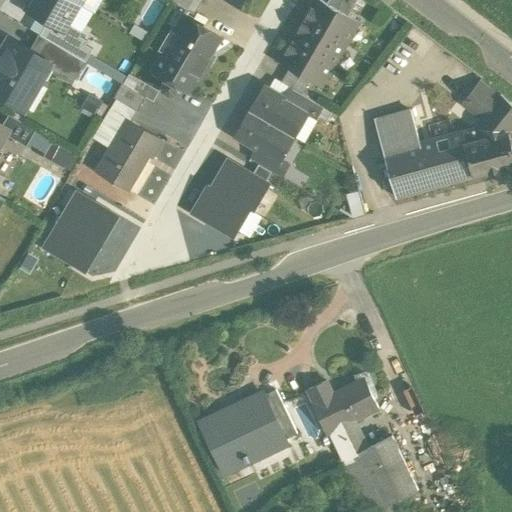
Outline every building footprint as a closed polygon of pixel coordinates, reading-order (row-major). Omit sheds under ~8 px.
[(67,25),(79,4),(71,0),(31,0),(27,8),(49,20),(65,30),(67,25)] [(202,1),(199,0),(172,0),(172,1),(194,14),(202,1)] [(327,3),(321,0),(315,0),(304,19),(347,44),(360,22),(348,15),(327,3)] [(356,2),(353,0),(328,0),(327,3),(348,15),(356,2)] [(219,36),(185,17),(154,70),(155,71),(152,76),(164,83),(167,77),(180,85),(191,91),(211,56),(209,54),(219,36)] [(347,44),(304,19),(292,40),(335,66),(347,44)] [(40,35),(86,62),(93,50),(85,45),(86,42),(79,38),(82,33),(67,25),(65,30),(49,20),(40,35)] [(86,62),(40,35),(31,51),(51,63),(49,65),(74,80),(86,62)] [(31,51),(9,38),(0,52),(0,94),(6,98),(9,93),(22,101),(34,80),(39,83),(49,65),(51,63),(31,51)] [(335,66),(292,40),(279,62),(289,68),(310,80),(322,87),(335,66)] [(310,80),(289,68),(281,82),(292,88),(302,94),(310,80)] [(180,85),(167,77),(164,83),(162,86),(163,91),(170,95),(174,94),(180,85)] [(159,90),(139,78),(133,89),(146,96),(153,101),(159,90)] [(498,97),(479,81),(462,103),(482,118),(498,97)] [(133,89),(123,83),(115,98),(116,99),(137,111),(146,96),(133,89)] [(286,98),(265,86),(250,111),(293,137),(308,112),(286,98)] [(302,94),(292,88),(286,98),(308,112),(316,117),(323,106),(302,94)] [(498,97),(482,118),(475,128),(462,131),(473,176),(473,177),(511,165),(511,132),(511,129),(511,103),(500,94),(498,97)] [(116,99),(93,137),(94,138),(93,139),(110,148),(128,118),(131,120),(137,111),(116,99)] [(462,131),(420,143),(411,114),(410,110),(375,121),(396,197),(473,176),(462,131)] [(293,137),(250,111),(235,136),(256,149),(279,162),(279,161),(293,137)] [(36,130),(9,114),(3,125),(10,129),(7,135),(26,147),(36,130)] [(131,120),(128,118),(110,148),(96,171),(127,190),(148,155),(151,157),(162,139),(131,120)] [(3,125),(0,122),(0,146),(7,135),(10,129),(3,125)] [(279,162),(256,149),(250,159),(258,165),(271,172),(281,177),(288,166),(279,161),(279,162)] [(250,209),(253,212),(269,185),(265,182),(271,172),(258,165),(253,175),(227,160),(211,187),(250,209)] [(233,238),(250,209),(211,187),(208,185),(192,213),(233,238)] [(118,218),(76,192),(60,219),(101,245),(118,218)] [(101,245),(60,219),(43,247),(85,272),(101,245)] [(357,382),(333,393),(327,381),(308,389),(314,402),(313,403),(328,433),(329,432),(356,419),(379,408),(373,395),(365,399),(357,382)] [(405,386),(415,408),(424,404),(414,382),(405,386)] [(297,433),(276,389),(264,395),(286,439),(297,433)] [(263,393),(200,423),(224,473),(247,462),(248,463),(288,444),(286,439),(264,395),(263,393)] [(356,419),(329,432),(343,459),(369,446),(356,419)] [(343,459),(341,460),(366,511),(396,511),(392,502),(418,489),(392,435),(343,459)] [(356,511),(341,479),(325,486),(337,511),(356,511)] [(305,511),(323,511),(313,491),(298,498),(305,511)]
